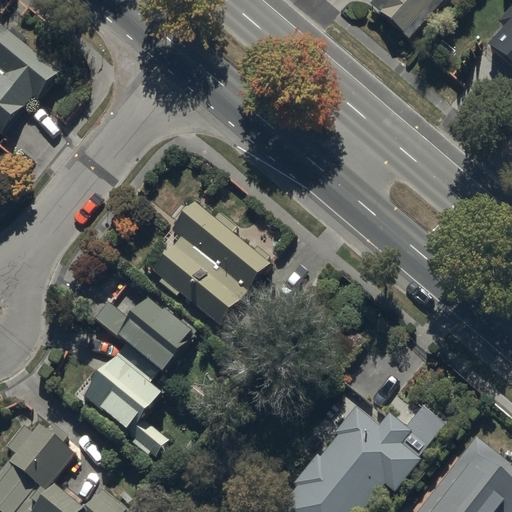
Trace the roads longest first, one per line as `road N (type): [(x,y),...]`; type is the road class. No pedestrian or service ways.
road 1 (residential): [(0,284),(189,55)]
road 2 (primary): [(511,333),(343,188)]
road 3 (primary): [(228,0),(386,135)]
road 4 (primary): [(343,188),(189,55)]
road 5 (primary): [(386,135),(511,241)]
